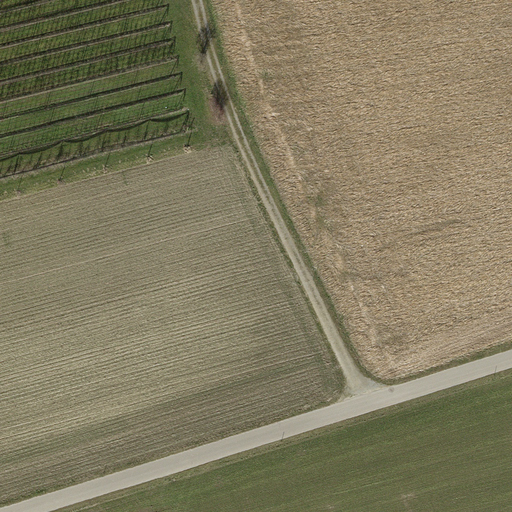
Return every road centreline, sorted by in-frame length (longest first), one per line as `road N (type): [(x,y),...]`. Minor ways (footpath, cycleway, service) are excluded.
road 1 (residential): [(29,511),(511,362)]
road 2 (track): [(200,0),(223,80),(370,407)]
